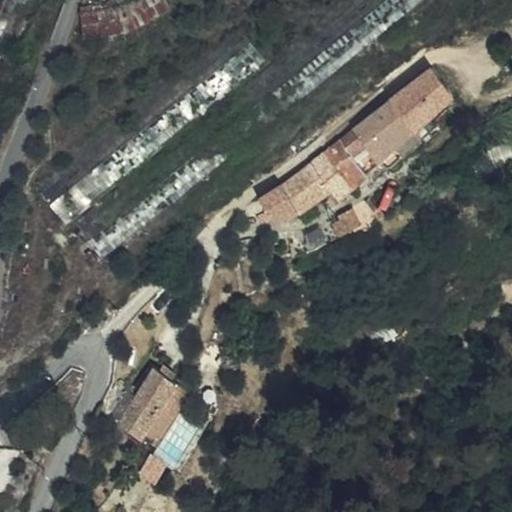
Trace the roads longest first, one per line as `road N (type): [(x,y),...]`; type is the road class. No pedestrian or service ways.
road 1 (unclassified): [(79,0),(5,174),(0,266)]
road 2 (unclassified): [(0,413),(66,369),(87,367),(100,382),(98,406),(40,511)]
